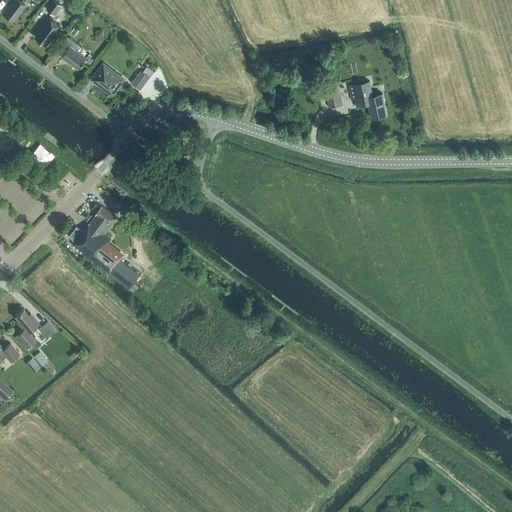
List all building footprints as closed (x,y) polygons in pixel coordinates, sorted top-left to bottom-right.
[(20,1),(18,0),(5,0),(5,4),(7,6),(3,12),(13,20),(17,15),(16,12),(25,11),(24,0),(20,1)] [(54,14),(61,5),(55,0),(52,0),(46,8),(54,14)] [(52,39),(61,27),(48,17),(39,29),(40,30),(35,36),(46,44),(51,38),(52,39)] [(78,44),(77,44),(80,40),(74,36),(72,40),(68,37),(59,48),(65,52),(62,56),(78,68),(86,58),(74,49),(78,44)] [(350,51),(349,46),(332,49),(333,54),(350,51)] [(100,66),(91,79),(112,94),(121,82),(117,79),(120,76),(107,66),(104,69),(100,66)] [(140,70),(131,82),(140,89),(149,76),(140,70)] [(382,93),(372,95),(369,81),(348,85),(351,99),(355,99),(357,106),(359,105),(369,103),(372,117),(387,114),(382,93)] [(341,104),(336,83),(324,85),(328,107),(341,104)] [(124,254),(108,241),(110,238),(104,233),(117,216),(102,205),(95,214),(96,214),(83,231),(76,226),(69,236),(75,241),(72,244),(100,265),(108,271),(129,288),(139,275),(119,260),(124,254)] [(29,331),(39,323),(30,313),(29,315),(23,308),(15,315),(19,320),(17,321),(23,329),(16,335),(27,347),(36,339),(29,331)] [(56,331),(48,321),(38,329),(46,339),(56,331)] [(10,361),(19,354),(10,343),(4,348),(0,343),(0,358),(4,354),(10,361)] [(32,358),(27,362),(31,367),(36,363),(32,358)] [(13,390),(2,380),(0,382),(0,392),(6,398),(13,390)]
